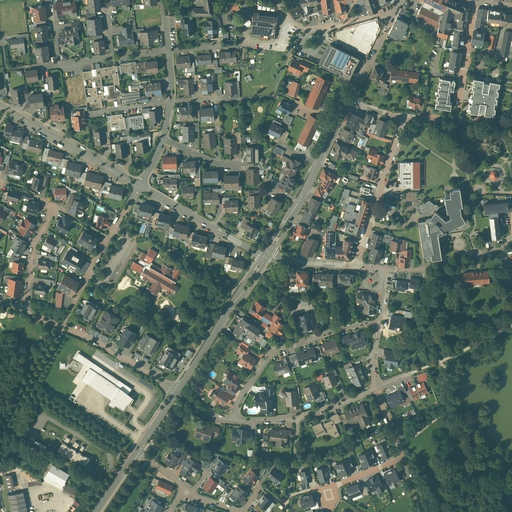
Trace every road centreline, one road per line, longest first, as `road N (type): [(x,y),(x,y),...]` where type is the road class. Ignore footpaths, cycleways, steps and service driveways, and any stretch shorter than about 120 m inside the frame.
road 1 (residential): [(234,420),(270,354),(353,323),(378,325)]
road 2 (tertiary): [(348,101),(264,257)]
road 3 (residential): [(176,391),(27,306)]
road 4 (residential): [(0,105),(140,185)]
road 5 (tertiary): [(264,257),(176,391)]
road 6 (residential): [(403,116),(354,266)]
road 7 (residential): [(140,185),(264,257)]
road 8 (residential): [(511,238),(435,267),(382,268)]
road 9 (residential): [(277,0),(294,25),(308,30),(392,15)]
